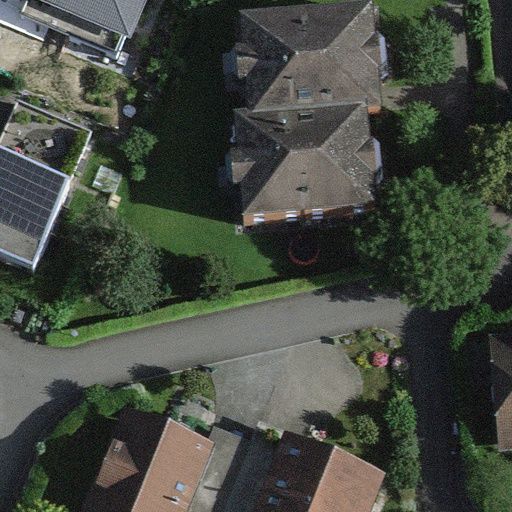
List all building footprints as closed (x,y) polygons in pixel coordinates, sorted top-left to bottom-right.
[(148,0),(33,0),(25,22),(126,60),(148,0)] [(0,14),(0,54),(60,88),(77,58),(0,14)] [(385,20),(237,32),(244,117),(224,119),(233,231),(387,219),(379,122),(393,121),(385,20)] [(9,166),(0,162),(0,255),(40,273),(97,142),(31,114),(9,166)] [(511,329),(503,330),(506,422),(511,421),(511,329)] [(135,405),(89,511),(192,511),(193,511),(225,511),(255,442),(216,428),(212,438),(135,405)] [(255,442),(225,511),(391,511),(405,479),(306,437),(296,460),(255,442)]
